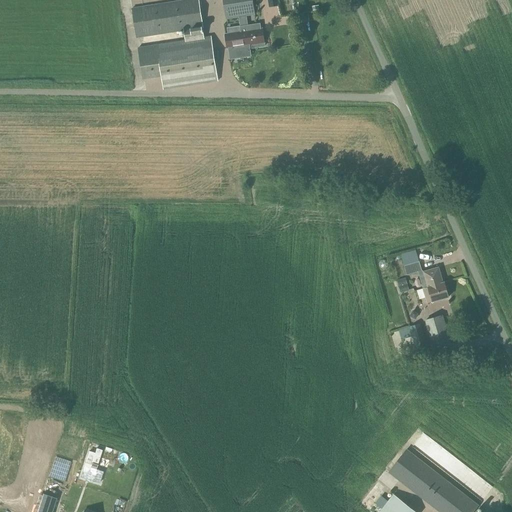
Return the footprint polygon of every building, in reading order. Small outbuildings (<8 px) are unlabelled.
[(201,28),(196,0),(187,0),(132,9),(137,39),(184,31),(186,41),(138,48),(143,80),(162,77),(164,90),(217,81),(210,37),(203,38),(202,28),(201,28)] [(223,0),(226,19),(255,15),(252,0),(223,0)] [(262,29),(261,29),(260,24),(240,27),(241,32),(225,34),(228,48),(229,48),(231,59),(251,56),(249,45),(256,44),(256,48),(265,46),(262,29)] [(419,262),(405,267),(407,275),(422,271),(419,262)] [(444,283),(439,268),(424,272),(425,276),(420,278),(424,289),(444,283)] [(445,283),(444,283),(424,289),(423,289),(428,304),(449,298),(445,283)] [(422,295),(416,296),(418,305),(424,304),(422,295)] [(443,316),(425,321),(434,348),(451,343),(443,316)] [(417,350),(427,347),(421,324),(410,327),(417,350)] [(473,511),(479,506),(407,449),(389,472),(440,511),(473,511)] [(85,466),(81,477),(99,483),(103,472),(85,466)] [(416,511),(394,494),(380,511),(416,511)]
